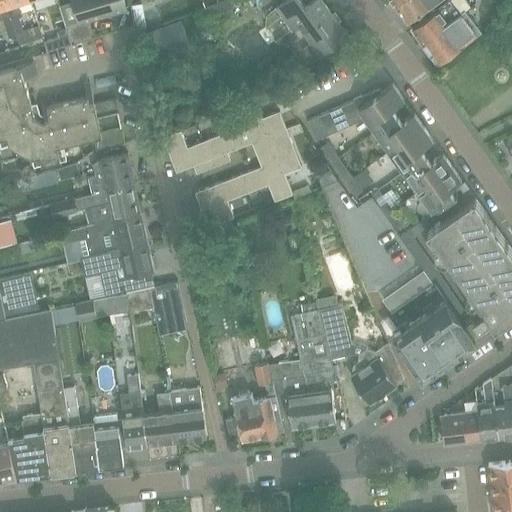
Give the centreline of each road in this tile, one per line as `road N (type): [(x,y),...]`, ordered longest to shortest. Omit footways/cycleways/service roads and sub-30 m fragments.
road 1 (residential): [(229,471),(134,86),(113,68),(43,76)]
road 2 (residential): [(511,209),(362,0)]
road 3 (residential): [(0,497),(229,471)]
road 4 (residential): [(511,345),(364,459)]
road 5 (residential): [(229,471),(364,459)]
